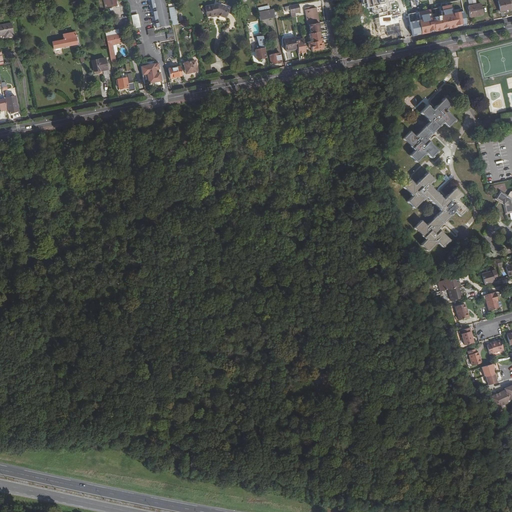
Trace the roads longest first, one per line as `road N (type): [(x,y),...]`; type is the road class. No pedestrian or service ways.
road 1 (secondary): [(0,132),(511,28)]
road 2 (trunk): [(199,511),(0,468)]
road 3 (trunk): [(0,484),(126,511)]
